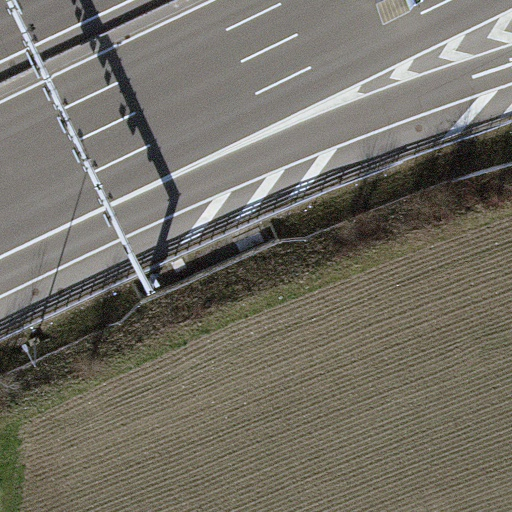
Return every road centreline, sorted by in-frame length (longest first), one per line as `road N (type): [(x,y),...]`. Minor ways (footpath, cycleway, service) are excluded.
road 1 (motorway): [(0,198),(341,124),(420,96)]
road 2 (motorway): [(0,178),(369,0)]
